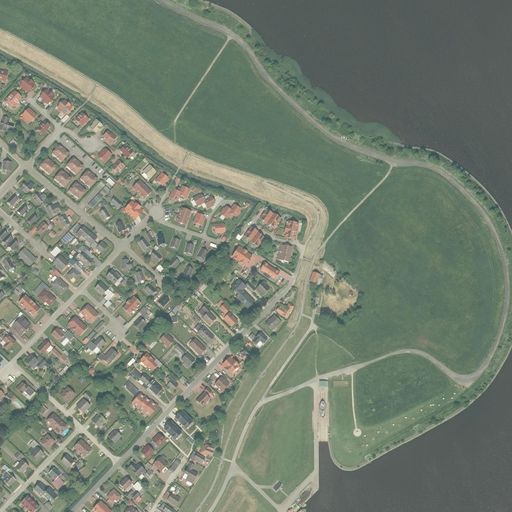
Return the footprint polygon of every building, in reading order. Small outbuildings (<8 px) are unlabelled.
[(28,79),(22,75),(16,84),(21,88),(28,79)] [(33,82),(28,79),(21,88),(26,91),(33,82)] [(48,91),(44,88),(37,95),(41,99),(48,91)] [(14,100),(18,96),(11,89),(2,99),(11,107),(16,101),(14,100)] [(45,103),(52,95),(48,91),(41,99),(45,103)] [(65,102),(61,98),(54,106),(58,110),(65,102)] [(62,114),(70,106),(65,102),(58,110),(62,114)] [(30,111),(25,107),(19,114),(24,118),(30,111)] [(28,122),(34,114),(30,111),(24,118),(28,122)] [(79,124),(86,117),(79,111),(73,119),(79,124)] [(6,117),(0,115),(0,129),(3,131),(5,127),(10,128),(11,125),(4,123),(6,117)] [(34,128),(40,134),(47,125),(41,119),(34,128)] [(93,132),(100,125),(93,119),(86,126),(93,132)] [(107,143),(114,136),(109,132),(107,134),(104,131),(100,136),(107,143)] [(10,145),(14,140),(10,137),(6,141),(10,145)] [(66,152),(56,143),(48,152),(58,161),(66,152)] [(129,151),(121,144),(116,150),(124,157),(129,151)] [(109,152),(102,146),(95,154),(102,160),(109,152)] [(81,166),(70,156),(62,165),(73,175),(81,166)] [(54,166),(44,157),(36,166),(46,174),(54,166)] [(9,161),(0,158),(0,167),(7,169),(9,161)] [(122,164),(116,158),(109,166),(115,172),(122,164)] [(153,169),(146,163),(139,169),(145,176),(153,169)] [(68,177),(58,169),(51,178),(61,186),(68,177)] [(94,178),(85,169),(77,177),(87,185),(94,178)] [(165,178),(159,172),(152,179),(158,185),(165,178)] [(106,175),(104,178),(105,180),(109,184),(112,181),(106,175)] [(142,184),(137,179),(129,186),(135,192),(142,184)] [(29,186),(22,181),(18,186),(25,192),(29,186)] [(82,189),(72,181),(65,189),(75,197),(82,189)] [(141,197),(148,190),(142,184),(135,192),(141,197)] [(186,189),(180,186),(177,191),(176,194),(182,197),(186,189)] [(177,191),(171,188),(167,196),(173,199),(176,194),(177,191)] [(36,192),(30,196),(35,204),(45,197),(42,192),(38,195),(36,192)] [(202,199),(199,193),(190,197),(193,204),(200,200),(202,199)] [(8,205),(14,198),(9,194),(2,201),(8,205)] [(112,195),(107,201),(114,207),(119,201),(112,195)] [(212,203),(209,196),(202,199),(200,200),(204,207),(212,203)] [(137,207),(129,200),(122,207),(133,217),(139,210),(137,207)] [(50,203),(43,207),(47,216),(59,210),(56,204),(51,206),(50,203)] [(18,214),(24,208),(20,204),(14,210),(18,214)] [(238,207),(232,204),(228,209),(226,212),(232,216),(238,207)] [(228,209),(222,205),(217,212),(223,217),(226,212),(228,209)] [(107,215),(102,207),(96,211),(101,218),(107,215)] [(185,217),(187,211),(178,208),(176,214),(185,217)] [(270,213),(263,208),(262,209),(256,218),(263,223),(270,213)] [(35,218),(29,213),(24,219),(29,224),(35,218)] [(66,222),(62,213),(56,216),(60,225),(66,222)] [(199,224),(202,215),(194,213),(191,221),(199,224)] [(278,218),(271,213),(264,222),(271,227),(278,218)] [(174,220),(183,224),(185,217),(176,214),(174,220)] [(123,228),(119,219),(111,223),(115,232),(123,228)] [(283,224),(281,231),(283,231),(282,236),(291,238),(295,222),(285,219),(284,224),(283,224)] [(44,226),(40,222),(35,228),(33,229),(37,233),(44,226)] [(221,229),(220,222),(211,223),(212,232),(219,231),(219,230),(221,229)] [(35,228),(31,224),(27,230),(30,233),(33,229),(35,228)] [(88,232),(80,225),(73,233),(77,236),(78,235),(83,239),(88,232)] [(255,232),(248,227),(241,236),(248,241),(255,232)] [(94,237),(88,232),(83,239),(89,243),(93,238),(94,237)] [(262,237),(255,232),(248,241),(255,246),(262,237)] [(163,242),(162,233),(154,235),(155,243),(163,242)] [(11,238),(6,234),(0,239),(0,240),(5,245),(11,238)] [(176,239),(169,236),(166,244),(174,247),(176,239)] [(146,245),(141,237),(136,241),(140,248),(146,245)] [(9,249),(15,242),(11,238),(5,245),(9,249)] [(97,241),(93,246),(98,251),(104,245),(98,240),(97,241)] [(191,244),(183,242),(182,251),(189,252),(191,244)] [(288,246),(278,243),(274,258),(285,261),(288,246)] [(51,255),(57,249),(53,245),(48,251),(51,255)] [(235,245),(229,255),(242,264),(249,254),(235,245)] [(33,258),(21,246),(15,253),(27,265),(33,258)] [(204,251),(198,247),(193,254),(200,258),(204,251)] [(160,255),(153,249),(147,255),(154,261),(160,255)] [(90,260),(81,252),(75,258),(84,266),(90,260)] [(58,255),(57,254),(50,262),(54,265),(55,264),(60,268),(66,262),(58,255)] [(125,256),(118,256),(118,267),(130,266),(130,260),(125,260),(125,256)] [(176,261),(171,256),(165,263),(170,268),(176,261)] [(6,257),(0,260),(0,261),(4,269),(11,265),(6,257)] [(276,271),(261,261),(258,266),(257,268),(272,278),(276,271)] [(156,262),(153,266),(158,270),(161,266),(156,262)] [(189,267),(183,264),(179,273),(185,276),(189,267)] [(120,276),(108,265),(100,274),(110,284),(115,279),(119,283),(123,279),(125,281),(128,279),(122,274),(120,276)] [(70,267),(63,274),(68,278),(69,276),(72,279),(77,273),(70,267)] [(139,269),(132,271),(135,281),(142,279),(139,269)] [(319,275),(309,271),(306,280),(316,284),(319,275)] [(65,286),(55,276),(48,283),(59,293),(65,286)] [(244,307),(251,300),(240,288),(243,286),(235,277),(226,285),(234,293),(232,295),(244,307)] [(105,288),(97,280),(91,286),(99,295),(105,288)] [(259,280),(253,287),(260,294),(267,287),(259,280)] [(47,288),(38,281),(29,291),(34,295),(41,288),(44,291),(47,288)] [(147,282),(141,288),(147,294),(153,288),(147,282)] [(184,288),(176,282),(169,290),(177,296),(184,288)] [(252,288),(246,282),(244,285),(249,291),(252,288)] [(15,293),(21,287),(16,283),(10,289),(15,293)] [(44,291),(41,288),(34,295),(40,301),(42,300),(47,304),(52,298),(44,291)] [(110,293),(107,290),(101,296),(104,299),(100,303),(104,306),(108,301),(105,299),(110,293)] [(28,301),(22,307),(34,318),(40,311),(31,303),(34,299),(27,292),(23,297),(28,301)] [(166,299),(160,293),(154,300),(160,305),(166,299)] [(84,302),(77,310),(88,321),(95,313),(84,302)] [(227,308),(221,302),(215,307),(221,313),(225,310),(227,308)] [(276,305),(273,309),(279,313),(283,316),(291,305),(286,302),(283,307),(278,304),(277,306),(276,305)] [(139,303),(134,308),(139,314),(145,308),(139,303)] [(207,323),(212,319),(205,311),(207,308),(202,303),(195,310),(207,323)] [(128,309),(123,304),(116,310),(121,315),(128,309)] [(228,326),(235,319),(225,310),(221,313),(218,317),(228,326)] [(195,321),(198,318),(192,313),(189,316),(195,321)] [(72,314),(64,323),(76,334),(84,325),(72,314)] [(271,314),(262,322),(268,328),(277,320),(271,314)] [(28,324),(18,315),(8,326),(18,335),(28,324)] [(137,316),(130,323),(135,328),(142,321),(137,316)] [(94,329),(101,321),(99,319),(92,327),(94,329)] [(205,343),(211,336),(196,322),(192,326),(195,329),(193,331),(205,343)] [(62,333),(54,325),(47,332),(58,342),(63,336),(67,339),(70,335),(64,330),(62,333)] [(90,329),(84,336),(86,338),(93,331),(90,329)] [(264,337),(258,330),(254,334),(249,339),(253,343),(257,339),(259,342),(264,337)] [(13,340),(5,332),(0,337),(4,341),(0,345),(4,349),(13,340)] [(164,346),(170,339),(163,332),(156,338),(164,346)] [(102,341),(97,336),(84,348),(87,350),(89,347),(95,353),(99,349),(97,347),(102,341)] [(148,336),(141,344),(147,349),(154,340),(148,336)] [(201,348),(191,337),(185,343),(196,353),(201,348)] [(49,346),(41,339),(33,347),(39,353),(42,350),(44,352),(49,346)] [(183,352),(173,342),(170,345),(180,355),(183,352)] [(246,350),(240,345),(234,352),(239,357),(242,354),(246,350)] [(48,349),(60,360),(63,357),(51,346),(48,349)] [(115,353),(109,347),(101,355),(98,353),(94,357),(98,360),(99,358),(105,364),(115,353)] [(152,359),(143,352),(136,360),(145,367),(145,366),(150,370),(154,364),(151,361),(152,359)] [(191,359),(183,352),(178,358),(186,365),(191,359)] [(33,357),(28,353),(22,360),(28,366),(35,359),(37,361),(34,365),(37,368),(40,364),(43,366),(45,364),(35,355),(33,357)] [(237,365),(226,355),(218,364),(228,374),(237,365)] [(126,364),(132,358),(130,356),(124,362),(126,364)] [(153,392),(158,387),(141,371),(138,373),(131,367),(126,372),(134,379),(137,376),(153,392)] [(168,391),(175,385),(171,381),(172,379),(166,373),(161,378),(165,382),(164,384),(166,386),(164,387),(168,391)] [(180,374),(176,378),(180,382),(184,378),(180,374)] [(226,383),(218,375),(212,382),(220,390),(226,383)] [(125,379),(120,384),(131,394),(136,389),(125,379)] [(24,386),(18,381),(12,388),(18,393),(21,390),(24,386)] [(63,401),(72,392),(65,385),(56,393),(63,401)] [(210,390),(205,385),(201,389),(207,394),(210,390)] [(21,390),(28,395),(32,391),(24,386),(21,390)] [(90,395),(84,389),(80,393),(86,399),(90,395)] [(154,405),(137,391),(127,402),(144,417),(154,405)] [(193,399),(198,404),(206,396),(201,391),(193,399)] [(81,412),(87,404),(79,397),(73,405),(81,412)] [(19,404),(13,398),(10,401),(17,407),(19,404)] [(89,421),(96,427),(103,419),(98,415),(103,410),(97,404),(92,410),(96,414),(89,421)] [(63,423),(50,412),(43,421),(56,432),(63,423)] [(169,420),(175,427),(182,420),(175,414),(169,420)] [(116,418),(109,425),(112,428),(113,430),(120,423),(116,418)] [(112,428),(104,435),(111,443),(119,436),(113,430),(112,428)] [(155,446),(163,438),(156,431),(148,439),(155,446)] [(52,439),(44,432),(36,440),(44,447),(52,439)] [(78,438),(71,446),(81,455),(88,447),(78,438)] [(144,443),(137,450),(144,457),(151,450),(144,443)] [(211,446),(200,443),(197,452),(208,455),(211,446)] [(39,452),(33,446),(27,452),(33,458),(39,452)] [(201,456),(191,450),(187,456),(198,462),(201,456)] [(64,453),(57,460),(65,467),(71,460),(64,453)] [(165,463),(157,455),(150,462),(158,470),(165,463)] [(17,458),(10,465),(18,472),(24,465),(17,458)] [(177,461),(173,458),(165,468),(169,471),(177,461)] [(145,459),(142,463),(147,468),(150,465),(145,459)] [(194,472),(188,469),(191,463),(187,461),(184,466),(183,466),(182,471),(185,473),(183,478),(184,479),(183,481),(183,482),(187,483),(189,481),(189,482),(192,476),(194,472)] [(128,462),(124,466),(135,476),(141,469),(135,463),(133,466),(128,462)] [(57,472),(50,467),(45,472),(51,478),(49,480),(56,486),(61,481),(54,475),(57,472)] [(6,473),(0,479),(0,480),(6,486),(12,479),(6,473)] [(128,482),(122,476),(116,483),(122,489),(128,482)] [(139,493),(143,488),(134,479),(129,484),(139,493)] [(36,481),(30,487),(37,494),(39,493),(48,501),(55,493),(46,485),(43,487),(36,481)] [(278,484),(275,482),(269,487),(272,490),(278,484)] [(118,495),(110,488),(103,496),(108,501),(110,499),(112,500),(118,495)] [(130,499),(136,494),(133,491),(130,493),(126,489),(121,494),(126,499),(128,497),(130,499)] [(169,491),(164,497),(172,504),(175,500),(171,497),(173,495),(169,491)] [(31,500),(25,494),(18,501),(24,507),(31,500)] [(97,498),(89,506),(94,511),(106,511),(109,509),(97,498)] [(156,507),(164,511),(170,511),(172,510),(159,502),(156,507)]
